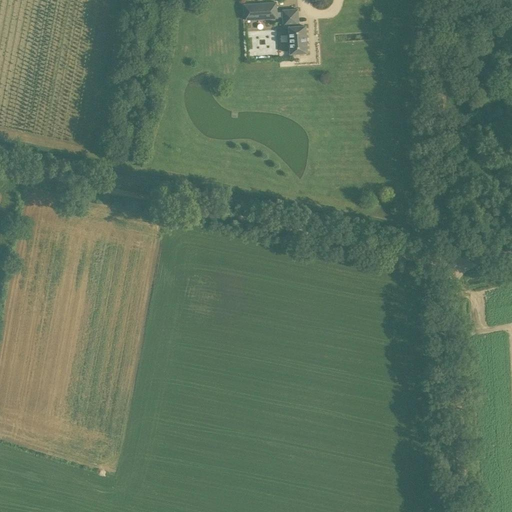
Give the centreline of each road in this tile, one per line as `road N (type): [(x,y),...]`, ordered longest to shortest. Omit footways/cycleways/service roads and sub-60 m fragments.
road 1 (track): [(0,166),(454,261)]
road 2 (tertiary): [(454,261),(439,0)]
road 3 (tertiary): [(467,511),(454,261)]
